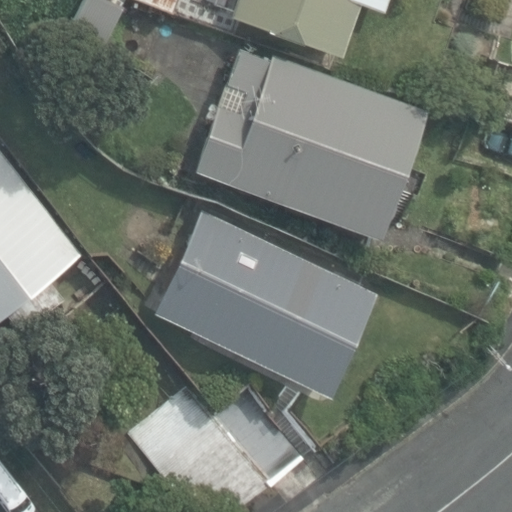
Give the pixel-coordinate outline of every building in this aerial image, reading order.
[(82,0),(68,29),(100,46),(120,7),(106,0),(82,0)] [(143,0),(170,11),(174,0),(143,0)] [(234,0),(229,16),(337,54),(355,0),(234,0)] [(193,167),(376,235),(422,109),(271,53),(268,62),(237,50),(193,167)] [(482,109),(511,119),(511,62),(500,58),(482,109)] [(0,313),(5,310),(19,329),(59,298),(44,279),(80,253),(0,146),(0,313)] [(151,309),(326,393),(375,292),(199,208),(151,309)] [(186,511),(215,511),(297,453),(248,386),(209,414),(179,373),(118,418),(186,511)]
